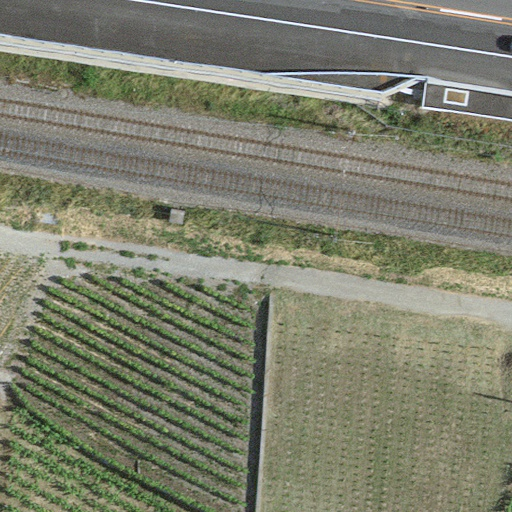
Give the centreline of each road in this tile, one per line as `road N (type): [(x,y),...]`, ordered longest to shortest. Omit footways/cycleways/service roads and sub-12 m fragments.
road 1 (track): [(56,241),(511,309)]
road 2 (motorway): [(375,0),(511,19)]
